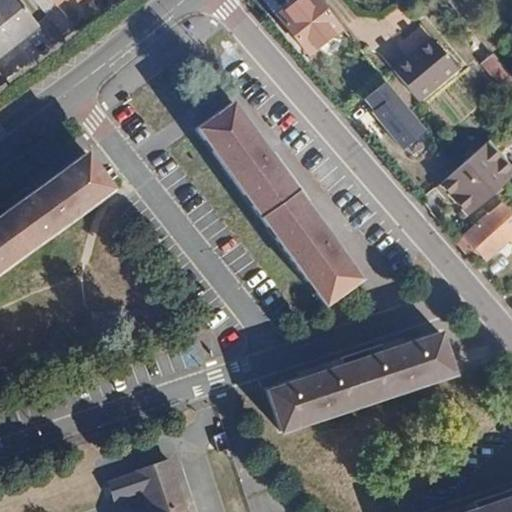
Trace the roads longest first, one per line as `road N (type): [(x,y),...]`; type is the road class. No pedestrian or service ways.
road 1 (residential): [(224,0),(474,292)]
road 2 (residential): [(69,89),(281,358)]
road 3 (residential): [(0,454),(281,358)]
road 4 (residential): [(281,358),(474,292)]
road 5 (tertiary): [(69,89),(184,0)]
